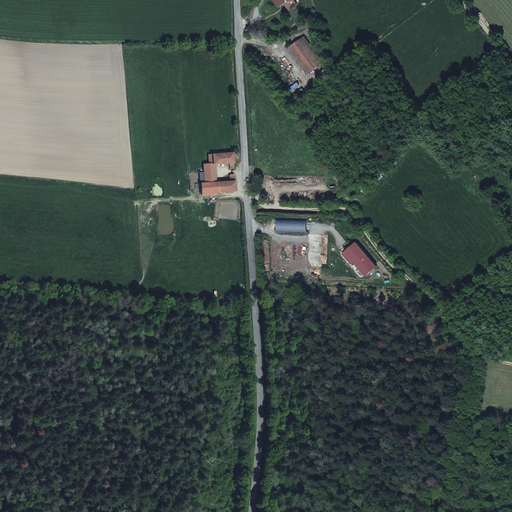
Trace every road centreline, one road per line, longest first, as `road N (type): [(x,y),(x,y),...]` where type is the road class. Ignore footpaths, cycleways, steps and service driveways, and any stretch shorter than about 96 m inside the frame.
road 1 (secondary): [(238,0),(258,397),(252,511)]
road 2 (track): [(482,357),(345,208),(248,206)]
